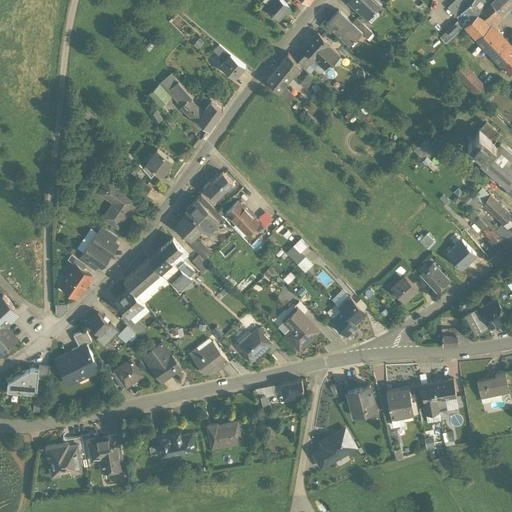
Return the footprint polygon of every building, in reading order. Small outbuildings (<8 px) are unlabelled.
[(290,10),(278,0),(273,0),(265,10),(273,16),(279,22),(290,10)] [(369,0),(355,0),(350,6),(368,23),(375,15),(376,16),(377,14),(380,10),(369,0)] [(470,6),(472,5),(475,0),(457,0),(448,9),(457,19),(470,6)] [(491,4),(487,0),(479,0),(483,4),(477,10),(472,5),(470,7),(479,15),(480,14),(491,4)] [(479,0),(475,0),(472,5),(477,10),(483,4),(479,0)] [(491,4),(480,14),(490,27),(511,7),(511,0),(507,0),(505,3),(496,11),(491,4)] [(479,15),(470,7),(457,19),(459,22),(465,28),(479,15)] [(352,26),(339,14),(327,27),(326,27),(333,34),(347,46),(352,41),(355,44),(356,43),(355,42),(361,35),(352,26)] [(511,50),(490,27),(480,14),(465,28),(470,34),(477,41),(509,76),(511,72),(511,50)] [(273,16),(268,22),(274,28),(279,22),(273,16)] [(372,36),(357,22),(352,26),(361,35),(367,42),(372,36)] [(446,45),(465,28),(459,22),(440,39),(446,45)] [(327,27),(324,24),(319,29),(329,38),(333,34),(326,27),(327,27)] [(472,45),(477,41),(470,34),(465,37),(472,45)] [(329,46),(318,36),(307,46),(309,48),(304,53),(314,63),(315,62),(324,71),(338,56),(328,47),(329,46)] [(314,63),(304,53),(295,63),(300,67),(305,71),(314,63)] [(246,68),(231,56),(221,68),(236,80),(246,68)] [(288,56),(274,73),(287,85),(297,70),(300,67),(295,63),(288,56)] [(464,64),(453,75),(481,105),(491,94),(464,64)] [(305,71),(301,77),(310,86),(315,80),(305,71)] [(287,85),(274,73),(266,82),(278,95),(283,89),(287,85)] [(160,85),(169,94),(179,84),(171,75),(160,85)] [(191,98),(179,84),(169,94),(182,108),(189,101),(191,98)] [(171,98),(160,85),(150,94),(161,107),(171,98)] [(283,89),(278,95),(283,100),(289,93),(283,89)] [(198,110),(189,101),(182,108),(181,110),(188,116),(191,119),(197,123),(204,114),(198,110)] [(204,114),(197,123),(209,131),(223,112),(211,104),(204,114)] [(157,113),(152,116),(158,123),(163,120),(157,113)] [(467,142),(485,157),(497,144),(479,128),(467,142)] [(193,135),(188,142),(195,150),(202,141),(193,135)] [(437,147),(427,138),(414,151),(423,161),(437,147)] [(509,189),(511,184),(511,151),(499,141),(497,144),(485,157),(479,164),(509,189)] [(176,160),(158,147),(146,164),(157,171),(164,176),(176,160)] [(157,171),(146,164),(144,168),(138,164),(131,175),(141,181),(146,185),(157,171)] [(222,173),(212,184),(209,182),(204,188),(203,188),(215,200),(216,200),(232,184),(233,183),(222,173)] [(146,185),(141,181),(134,191),(143,199),(150,188),(146,185)] [(134,199),(108,182),(106,182),(103,187),(104,189),(107,191),(105,193),(105,195),(114,201),(103,217),(103,219),(115,226),(117,226),(134,202),(134,199)] [(490,198),(481,191),(467,207),(474,215),(483,206),(490,198)] [(213,207),(201,195),(197,199),(209,212),(213,207)] [(490,198),(483,206),(486,210),(494,201),(490,197),(490,198)] [(209,212),(197,199),(185,210),(188,213),(189,213),(205,229),(204,229),(208,233),(219,222),(209,212)] [(238,200),(225,213),(236,223),(249,211),(238,200)] [(511,219),(511,217),(494,201),(486,210),(505,227),(511,219)] [(213,207),(209,212),(219,222),(223,218),(213,207)] [(249,211),(236,223),(247,234),(260,221),(249,211)] [(204,229),(189,213),(188,213),(177,225),(185,233),(191,240),(192,239),(196,235),(197,236),(204,229)] [(488,229),(479,219),(474,224),(487,237),(487,236),(492,231),(488,228),(488,229)] [(115,236),(101,226),(97,231),(112,241),(115,236)] [(112,241),(97,231),(89,243),(108,256),(116,244),(112,241)] [(492,231),(487,236),(492,241),(497,236),(493,232),(492,231)] [(191,240),(185,233),(181,237),(189,245),(193,241),(194,241),(192,239),(191,240)] [(492,241),(487,246),(489,248),(483,254),(490,263),(507,247),(497,236),(492,241)] [(182,250),(173,238),(160,249),(170,260),(182,250)] [(285,252),(305,272),(312,264),(301,252),(307,246),(299,238),(285,252)] [(461,268),(476,254),(462,240),(447,254),(461,268)] [(200,243),(193,241),(189,245),(203,260),(210,252),(200,243)] [(108,256),(89,243),(81,255),(96,265),(100,267),(108,256)] [(79,250),(72,247),(69,253),(77,256),(79,250)] [(160,249),(148,260),(159,272),(160,273),(172,262),(170,260),(160,249)] [(182,250),(170,260),(172,262),(179,269),(185,274),(188,277),(195,270),(184,260),(188,256),(182,250)] [(85,264),(78,260),(71,255),(67,260),(74,265),(74,264),(82,269),(85,264)] [(96,265),(81,255),(78,260),(85,264),(93,270),(96,265)] [(208,269),(197,256),(192,261),(204,273),(208,269)] [(148,260),(132,274),(142,286),(144,285),(159,272),(148,260)] [(82,269),(74,264),(74,265),(67,275),(84,287),(91,276),(82,269)] [(434,264),(422,276),(437,292),(440,291),(442,289),(443,286),(444,287),(450,282),(434,264)] [(179,269),(169,278),(175,284),(181,278),(185,274),(179,269)] [(418,281),(410,271),(405,276),(414,285),(418,281)] [(142,286),(132,274),(124,280),(130,287),(135,293),(142,286)] [(84,287),(67,275),(59,286),(77,298),(84,287)] [(400,283),(399,281),(391,289),(405,303),(419,290),(414,285),(405,276),(406,278),(400,283)] [(181,278),(175,284),(181,291),(192,280),(188,277),(183,281),(181,278)] [(142,286),(135,293),(139,297),(148,289),(144,285),(142,286)] [(130,287),(115,301),(127,313),(129,316),(131,315),(138,309),(137,308),(143,303),(139,297),(135,293),(130,287)] [(365,312),(350,296),(339,307),(343,311),(354,323),(365,312)] [(3,297),(0,299),(0,354),(1,355),(16,340),(2,326),(17,312),(3,297)] [(497,300),(482,309),(492,327),(507,319),(497,300)] [(297,308),(303,314),(307,310),(299,302),(294,306),(297,308)] [(67,305),(55,305),(55,315),(61,318),(67,311),(67,305)] [(475,336),(486,330),(476,312),(482,309),(481,307),(465,316),(475,336)] [(292,329),(286,335),(299,348),(318,330),(303,314),(297,308),(284,321),(292,329)] [(492,327),(482,309),(476,312),(486,330),(492,327)] [(354,323),(343,311),(333,321),(337,325),(347,336),(348,335),(358,326),(354,323)] [(110,324),(98,313),(89,323),(101,335),(105,330),(110,324)] [(129,316),(127,313),(121,319),(125,323),(136,333),(138,336),(147,327),(139,318),(131,315),(129,316)] [(108,341),(101,335),(97,338),(106,346),(120,331),(112,323),(110,324),(105,330),(113,337),(108,341)] [(136,333),(125,323),(122,326),(125,329),(121,333),(129,341),(136,333)] [(347,336),(337,325),(332,330),(343,342),(349,337),(348,335),(347,336)] [(258,328),(252,334),(249,331),(247,331),(238,338),(238,341),(241,344),(237,347),(251,362),(271,343),(258,328)] [(85,330),(74,337),(80,349),(86,346),(92,343),(85,330)] [(113,337),(105,330),(101,335),(108,341),(113,337)] [(449,338),(458,337),(457,330),(449,330),(449,338)] [(449,338),(444,338),(444,348),(458,347),(458,337),(449,338)] [(466,337),(458,337),(458,347),(467,346),(466,337)] [(213,343),(200,353),(199,352),(192,358),(206,376),(218,366),(222,370),(230,364),(213,343)] [(72,352),(65,356),(66,357),(57,362),(68,385),(86,376),(87,378),(99,372),(86,346),(80,349),(72,352)] [(164,346),(154,354),(152,352),(144,358),(163,384),(179,373),(172,364),(176,361),(164,346)] [(133,363),(117,375),(115,373),(119,378),(127,390),(144,378),(131,361),(133,363)] [(49,369),(38,369),(38,371),(39,372),(38,381),(48,382),(49,369)] [(30,371),(25,374),(21,374),(21,376),(7,384),(7,393),(37,395),(38,381),(39,372),(38,371),(30,371)] [(496,376),(477,380),(481,397),(509,391),(505,371),(495,373),(496,376)] [(119,378),(112,384),(119,396),(127,390),(119,378)] [(453,380),(433,383),(439,411),(448,409),(446,399),(456,396),(453,380)] [(433,383),(421,386),(426,413),(439,411),(433,383)] [(302,386),(283,390),(285,399),(285,404),(291,402),(305,399),(302,386)] [(347,387),(330,392),(336,403),(349,400),(348,396),(349,395),(347,387)] [(409,388),(387,393),(386,393),(388,402),(392,421),(393,421),(392,418),(408,414),(408,417),(414,416),(409,388)] [(349,395),(348,396),(349,400),(354,416),(367,412),(368,416),(377,412),(370,389),(349,395)] [(285,399),(283,390),(265,394),(267,403),(285,399)] [(267,403),(265,394),(257,395),(261,413),(268,411),(267,403)] [(388,402),(381,404),(386,422),(392,421),(388,402)] [(272,415),(261,417),(263,425),(274,423),(272,415)] [(239,425),(218,430),(218,428),(209,430),(213,452),(222,450),(222,447),(242,443),(239,425)] [(356,451),(346,432),(323,445),(326,451),(315,457),(322,470),(335,463),(333,461),(338,458),(342,459),(356,451)] [(199,455),(195,435),(177,439),(176,435),(156,440),(161,463),(199,455)] [(94,439),(81,441),(87,471),(93,469),(92,461),(89,444),(96,442),(94,439)] [(96,442),(89,444),(92,461),(104,459),(105,466),(103,466),(105,476),(124,473),(120,447),(120,444),(120,443),(119,441),(116,441),(116,439),(96,442)] [(81,441),(67,444),(67,447),(69,447),(69,451),(80,449),(82,459),(79,460),(81,472),(87,471),(81,441)] [(80,449),(69,451),(69,447),(67,447),(47,451),(50,465),(57,463),(58,471),(71,469),(73,477),(82,475),(81,472),(79,460),(82,459),(80,449)] [(401,450),(394,452),(397,461),(404,459),(401,450)] [(446,453),(434,460),(441,473),(454,466),(446,453)]
